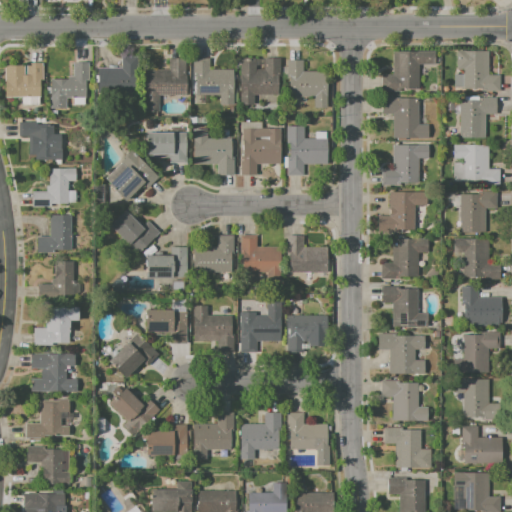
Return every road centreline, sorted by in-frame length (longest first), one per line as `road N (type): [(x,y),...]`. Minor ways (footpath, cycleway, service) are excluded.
road 1 (residential): [(511,27),(0,30)]
road 2 (residential): [(350,28),(356,511)]
road 3 (residential): [(353,384),(188,385)]
road 4 (residential): [(350,203),(193,203)]
